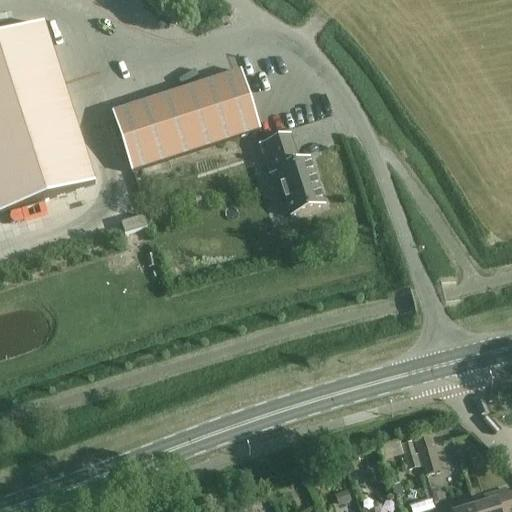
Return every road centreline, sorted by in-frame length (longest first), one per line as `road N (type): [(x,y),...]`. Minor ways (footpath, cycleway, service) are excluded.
road 1 (secondary): [(449,363),(269,416),(2,511)]
road 2 (unclassified): [(237,0),(337,87),(375,156),(449,363)]
